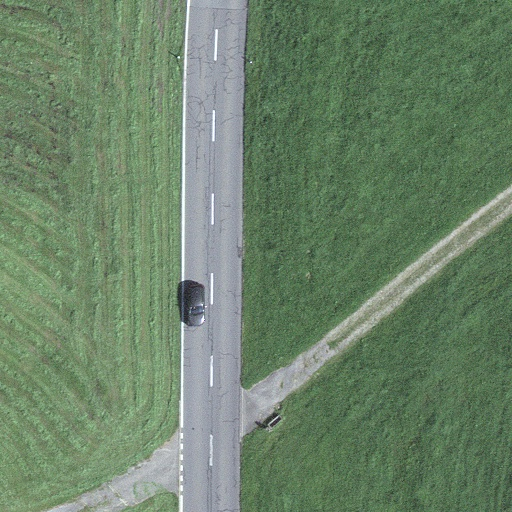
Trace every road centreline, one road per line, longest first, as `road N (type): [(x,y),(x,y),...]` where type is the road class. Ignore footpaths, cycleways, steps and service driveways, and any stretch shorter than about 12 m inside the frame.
road 1 (track): [(88,511),(213,440),(511,200)]
road 2 (secondary): [(219,0),(212,511)]
